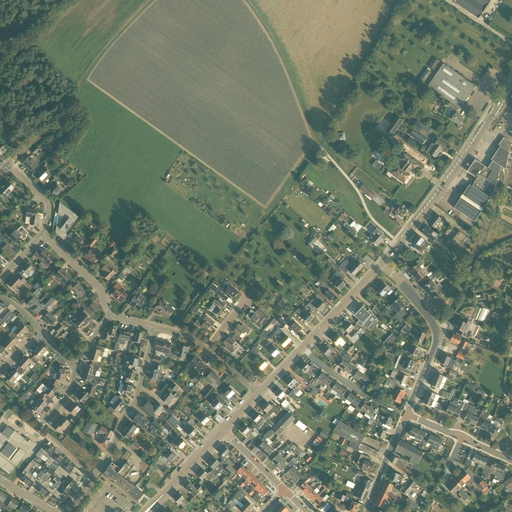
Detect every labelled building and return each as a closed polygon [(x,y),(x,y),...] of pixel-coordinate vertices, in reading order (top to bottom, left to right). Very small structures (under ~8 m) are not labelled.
[(491,0),(455,0),(454,2),(479,19),(491,0)] [(440,61),(434,57),(428,67),(434,70),(440,61)] [(461,98),(465,101),(474,88),(475,89),(476,86),(472,83),(472,84),(444,64),(428,87),(450,102),(453,104),(456,100),(458,101),(461,98)] [(431,72),(427,69),(417,84),(421,87),(431,72)] [(460,109),(465,101),(461,98),(458,101),(456,100),(453,104),(450,102),(448,106),(455,111),(453,113),(453,112),(448,119),(451,121),(452,120),(460,126),(464,120),(461,118),(462,116),(457,113),(460,109)] [(397,116),(386,131),(393,136),(404,121),(397,116)] [(423,145),(426,140),(413,131),(410,136),(423,145)] [(506,170),(507,162),(511,142),(504,137),(498,146),(500,147),(491,160),(493,161),(488,169),(493,172),(487,180),(488,180),(490,182),(485,191),(474,184),(473,187),(470,185),(463,195),(460,198),(461,198),(455,209),(475,222),(491,199),(496,186),(501,167),(506,170)] [(430,154),(436,158),(442,150),(443,151),(447,145),(438,139),(434,145),(435,145),(430,154)] [(415,170),(419,165),(405,155),(401,160),(404,162),(400,167),(399,166),(396,170),(399,172),(395,176),(404,183),(410,175),(408,173),(412,168),(415,170)] [(29,157),(22,164),(31,172),(38,165),(29,157)] [(467,171),(475,177),(480,170),(481,171),(485,165),(475,159),(467,171)] [(40,179),(44,183),(45,181),(47,183),(49,181),(47,179),(50,177),(47,174),(49,172),(44,168),(46,165),(44,163),(36,172),(38,174),(35,176),(38,179),(39,179),(40,180),(40,179)] [(493,172),(488,169),(485,166),(480,174),(487,180),(493,172)] [(488,180),(487,180),(480,174),(473,184),(474,184),(485,191),(490,182),(488,180)] [(57,187),(58,186),(61,183),(56,178),(50,183),(53,186),(49,190),(55,196),(60,190),(57,187)] [(0,194),(4,198),(14,188),(8,182),(0,190),(0,194)] [(369,196),(372,192),(364,185),(360,190),(369,196)] [(73,213),(59,202),(58,212),(64,213),(68,216),(62,225),(56,224),(55,231),(59,235),(62,231),(65,234),(76,219),(72,216),(73,213)] [(397,216),(399,215),(402,218),(406,212),(403,209),(405,207),(398,202),(397,203),(391,210),(396,213),(396,215),(397,216)] [(30,224),(30,225),(38,226),(39,216),(35,215),(36,211),(27,209),(26,217),(25,223),(30,224)] [(391,232),(397,225),(385,215),(379,222),(391,232)] [(439,232),(441,229),(438,226),(443,221),(436,215),(433,218),(434,219),(430,224),(439,232)] [(9,238),(14,243),(19,238),(20,239),(21,238),(24,240),(27,237),(26,235),(28,233),(22,226),(16,233),(15,232),(9,238)] [(425,228),(421,233),(432,241),(435,238),(431,235),(433,232),(429,229),(428,230),(425,228)] [(373,234),(376,237),(372,241),(378,246),(381,242),(382,243),(384,240),(380,237),(383,234),(377,229),(373,234)] [(460,231),(450,243),(465,255),(472,241),(460,231)] [(71,241),(79,249),(82,246),(80,243),(82,241),(77,235),(76,236),(74,234),(68,240),(70,243),(71,241)] [(426,247),(421,244),(424,240),(419,236),(414,242),(419,246),(416,249),(422,253),(426,247)] [(93,238),(88,245),(91,248),(97,241),(93,238)] [(11,244),(6,240),(5,239),(0,244),(0,250),(1,250),(1,251),(7,257),(12,253),(9,250),(11,249),(9,246),(11,244)] [(117,242),(113,240),(108,246),(111,249),(117,242)] [(114,247),(107,256),(112,260),(119,250),(114,247)] [(357,255),(356,255),(353,252),(348,248),(347,249),(352,254),(351,255),(356,260),(354,262),(356,263),(355,264),(353,266),(359,271),(363,267),(359,263),(362,259),(357,255)] [(48,266),(54,259),(47,253),(48,252),(45,249),(41,253),(38,250),(34,255),(37,258),(38,257),(48,266)] [(90,261),(93,265),(99,258),(93,253),(93,254),(89,251),(83,257),(89,262),(90,261)] [(366,255),(363,259),(368,263),(371,259),(366,255)] [(425,268),(423,265),(424,264),(420,259),(415,263),(417,265),(412,270),(413,271),(411,272),(414,276),(421,271),(423,270),(425,268)] [(353,266),(347,260),(339,268),(342,270),(346,274),(349,270),(350,271),(349,272),(354,276),(359,271),(353,266)] [(34,272),(37,268),(29,261),(24,266),(24,265),(21,268),(27,275),(28,274),(30,277),(34,272)] [(108,281),(114,274),(115,275),(119,271),(108,262),(106,264),(101,270),(105,274),(103,276),(108,281)] [(342,270),(339,268),(334,263),(331,266),(338,273),(339,273),(340,274),(332,282),(335,285),(340,291),(346,285),(342,281),(348,275),(346,274),(342,270)] [(64,284),(71,277),(66,273),(65,274),(61,269),(55,276),(64,284)] [(198,274),(199,274),(198,275),(204,280),(209,273),(204,269),(202,271),(201,270),(198,274)] [(421,271),(414,276),(419,282),(429,274),(427,271),(423,274),(421,271)] [(442,288),(439,283),(436,286),(432,280),(436,277),(433,274),(429,278),(431,281),(429,282),(429,283),(423,288),(428,294),(436,288),(438,291),(442,288)] [(8,285),(14,291),(18,286),(19,287),(26,281),(21,276),(18,279),(14,275),(11,279),(12,280),(10,281),(11,282),(8,285)] [(335,296),(329,290),(328,290),(330,287),(321,278),(318,281),(322,284),(317,289),(321,293),(322,293),(324,295),(329,300),(330,301),(331,301),(335,296)] [(239,292),(231,286),(232,285),(229,282),(225,286),(218,295),(226,301),(229,298),(231,299),(232,297),(234,298),(239,292)] [(75,286),(72,283),(67,289),(70,292),(72,290),(80,298),(86,293),(81,288),(81,287),(78,284),(75,286)] [(117,284),(111,291),(114,293),(112,295),(118,299),(117,300),(121,303),(127,295),(123,292),(125,290),(117,284)] [(384,284),(377,292),(382,296),(386,292),(390,295),(393,292),(384,284)] [(29,302),(27,304),(32,309),(41,300),(36,295),(35,296),(33,294),(27,300),(29,302)] [(445,300),(442,296),(440,294),(438,296),(438,295),(432,300),(438,306),(443,302),(445,300)] [(476,295),(476,301),(477,303),(486,302),(485,294),(476,295)] [(135,296),(131,300),(132,301),(129,305),(134,309),(137,305),(141,308),(144,304),(143,303),(146,300),(139,295),(137,298),(135,296)] [(79,304),(85,310),(88,313),(91,316),(99,308),(93,302),(91,304),(88,307),(84,303),(86,302),(89,298),(86,296),(83,299),(81,301),(80,302),(79,304)] [(224,307),(226,305),(220,299),(217,302),(215,300),(213,303),(217,306),(212,313),(215,315),(216,314),(220,317),(224,313),(224,312),(226,309),(224,307)] [(399,314),(403,311),(402,310),(406,307),(405,306),(399,299),(395,302),(394,301),(390,304),(399,314)] [(40,305),(38,303),(41,300),(32,309),(37,314),(39,312),(41,314),(47,308),(42,303),(40,305)] [(4,303),(1,302),(0,301),(0,306),(2,308),(5,310),(7,308),(8,307),(4,303)] [(160,302),(154,309),(163,316),(164,315),(168,318),(174,311),(164,303),(163,304),(160,302)] [(315,307),(320,312),(326,306),(321,302),(318,305),(314,302),(313,304),(311,303),(308,306),(313,310),(315,307)] [(200,308),(196,305),(191,311),(195,314),(200,308)] [(368,312),(363,307),(357,313),(363,318),(365,315),(368,318),(370,315),(367,312),(368,312)] [(481,321),(484,322),(489,310),(481,307),(480,309),(476,307),(474,312),(476,313),(472,322),(464,320),(463,322),(460,321),(456,329),(460,331),(457,336),(462,338),(463,336),(469,338),(469,340),(477,344),(479,339),(474,337),(479,326),(478,326),(480,322),(481,322),(481,321)] [(260,323),(261,324),(265,318),(268,320),(271,317),(259,308),(255,313),(254,313),(254,312),(252,310),(251,310),(246,317),(250,320),(251,319),(255,322),(254,324),(257,326),(260,323)] [(53,317),(48,313),(50,311),(47,309),(43,313),(46,315),(43,318),(45,320),(44,321),(46,323),(53,317)] [(91,316),(88,313),(85,310),(83,312),(84,314),(80,319),(87,326),(90,324),(88,323),(91,320),(89,318),(91,316)] [(9,318),(13,314),(10,311),(8,313),(2,320),(5,323),(9,318)] [(303,319),(309,324),(315,318),(309,313),(306,315),(302,311),(299,314),(303,318),(303,319)] [(57,321),(55,319),(57,316),(55,314),(53,317),(46,323),(48,325),(49,324),(51,326),(52,325),(54,327),(59,323),(56,321),(57,321)] [(202,319),(199,322),(197,321),(195,324),(202,329),(203,327),(208,331),(212,325),(213,326),(215,323),(207,316),(203,321),(202,319)] [(281,317),(278,321),(284,327),(287,323),(281,317)] [(85,328),(87,326),(80,319),(75,323),(74,322),(71,324),(77,330),(79,328),(81,330),(84,327),(85,328)] [(300,331),(302,329),(291,319),(289,321),(293,325),(291,328),(297,334),(297,333),(298,334),(300,332),(300,331)] [(356,334),(361,328),(357,324),(354,327),(349,322),(343,328),(349,333),(351,330),(356,334)] [(399,330),(402,333),(408,326),(404,323),(403,325),(399,330)] [(26,330),(27,329),(22,324),(17,328),(24,334),(27,331),(26,330)] [(63,339),(68,334),(64,330),(65,329),(59,324),(54,330),(56,332),(53,335),(55,337),(56,336),(59,339),(61,337),(63,339)] [(247,333),(248,334),(251,331),(243,325),(241,326),(239,324),(236,328),(234,332),(236,334),(234,336),(241,341),(243,339),(242,338),(247,333)] [(115,337),(117,327),(110,325),(108,333),(105,332),(103,339),(109,340),(110,336),(115,337)] [(21,337),(24,334),(17,328),(13,333),(12,332),(10,334),(16,339),(17,337),(19,338),(20,336),(21,337)] [(285,347),(291,340),(287,336),(286,336),(278,329),(274,334),(278,337),(276,339),(280,343),(285,347)] [(133,337),(134,331),(127,330),(127,333),(120,331),(119,339),(129,341),(130,336),(133,337)] [(395,331),(383,343),(388,347),(400,335),(395,331)] [(137,347),(143,349),(145,342),(141,341),(143,334),(136,332),(134,342),(138,343),(137,347)] [(417,344),(422,346),(424,342),(423,341),(426,335),(420,332),(418,336),(410,332),(408,335),(419,340),(417,344)] [(77,333),(61,343),(68,353),(76,347),(75,345),(79,342),(81,345),(84,343),(77,333)] [(14,341),(16,339),(10,334),(8,336),(9,337),(5,342),(12,348),(15,345),(14,344),(15,342),(14,341)] [(337,345),(337,346),(334,349),(339,353),(344,348),(339,344),(343,340),(337,335),(332,341),(337,345)] [(472,345),(470,344),(461,340),(461,338),(453,335),(451,341),(459,345),(459,344),(462,345),(461,348),(468,351),(469,348),(471,348),(472,345)] [(238,344),(241,341),(234,336),(232,339),(230,337),(227,340),(226,340),(224,344),(226,346),(225,348),(233,354),(235,350),(233,349),(235,346),(233,345),(236,342),(238,344)] [(163,342),(163,341),(159,340),(156,351),(169,354),(171,344),(171,343),(171,344),(163,342)] [(382,345),(378,341),(373,346),(377,350),(382,345)] [(9,351),(12,348),(5,342),(1,346),(0,345),(0,349),(3,352),(5,350),(7,351),(8,350),(9,351)] [(275,358),(280,352),(274,347),(270,343),(267,346),(269,347),(266,350),(269,353),(275,358)] [(417,357),(420,350),(410,345),(408,349),(407,349),(406,352),(417,357)] [(47,352),(46,351),(47,350),(41,346),(40,347),(39,346),(36,349),(43,356),(47,352)] [(104,352),(105,348),(97,346),(96,350),(93,349),(91,355),(101,357),(102,358),(104,352)] [(174,356),(185,359),(188,348),(180,346),(180,349),(176,348),(174,356)] [(255,346),(251,350),(257,355),(260,351),(255,346)] [(332,351),(327,346),(322,352),(333,362),(338,357),(335,354),(333,357),(330,354),(332,351)] [(43,356),(36,349),(33,352),(34,353),(33,355),(34,356),(33,358),(38,362),(39,360),(41,361),(45,357),(43,356)] [(466,354),(459,351),(456,357),(463,361),(464,360),(467,361),(468,360),(464,358),(466,354)] [(403,368),(398,365),(396,369),(403,372),(404,368),(410,371),(414,362),(407,359),(409,357),(403,354),(400,360),(406,363),(403,368)] [(100,362),(101,357),(91,355),(89,360),(92,361),(91,365),(90,364),(90,365),(101,368),(102,363),(100,362)] [(452,370),(456,361),(444,356),(441,363),(448,366),(447,367),(452,370)] [(38,362),(33,358),(30,360),(26,357),(25,358),(24,357),(21,360),(28,366),(32,362),(35,365),(38,362)] [(200,360),(196,357),(190,364),(200,372),(205,366),(199,360),(200,360)] [(346,357),(345,359),(343,357),(339,362),(341,364),(339,366),(344,370),(351,361),(346,357)] [(132,369),(133,366),(137,367),(139,360),(131,358),(130,362),(125,360),(124,367),(132,369)] [(258,358),(256,359),(253,362),(257,366),(262,371),(268,364),(263,359),(261,361),(258,358)] [(359,365),(357,363),(352,359),(351,361),(344,370),(350,374),(352,371),(354,372),(359,365)] [(24,370),(28,366),(21,360),(19,363),(20,364),(18,366),(20,367),(18,369),(23,373),(25,371),(24,370)] [(380,363),(374,360),(371,368),(376,370),(380,363)] [(313,377),(317,373),(305,362),(300,368),(305,373),(308,370),(312,374),(310,375),(313,377)] [(55,374),(66,376),(66,374),(65,373),(66,370),(62,369),(63,366),(57,365),(56,368),(54,367),(53,371),(55,374)] [(101,368),(90,365),(89,368),(86,368),(84,374),(96,377),(95,376),(97,371),(98,371),(99,367),(101,368)] [(151,369),(149,378),(159,381),(162,381),(164,380),(164,378),(163,376),(160,375),(162,367),(156,365),(154,370),(151,369)] [(354,377),(359,380),(363,375),(367,370),(359,365),(354,372),(356,374),(354,377)] [(21,376),(23,373),(18,369),(16,371),(14,370),(13,371),(12,371),(9,374),(16,379),(20,375),(21,376)] [(122,370),(120,378),(119,380),(122,381),(128,382),(129,379),(133,380),(135,374),(122,370)] [(33,383),(38,377),(33,372),(28,378),(33,383)] [(216,389),(221,383),(218,380),(220,378),(212,372),(205,380),(216,389)] [(66,376),(55,374),(54,373),(53,379),(52,381),(58,384),(59,380),(63,381),(64,378),(65,379),(66,376)] [(396,373),(394,379),(390,376),(388,379),(396,384),(398,381),(405,384),(408,377),(396,373)] [(434,380),(441,383),(444,377),(437,373),(434,380)] [(16,379),(9,374),(7,377),(8,377),(6,379),(8,380),(6,382),(11,387),(13,384),(14,386),(18,381),(16,379)] [(95,380),(96,377),(84,374),(83,379),(85,380),(84,384),(90,385),(91,381),(90,381),(91,378),(95,380)] [(321,386),(327,377),(322,374),(320,376),(318,375),(311,384),(315,387),(318,383),(319,383),(318,384),(321,386)] [(197,383),(201,378),(197,375),(193,380),(197,383)] [(359,380),(364,384),(365,384),(367,386),(372,378),(370,376),(368,378),(363,375),(359,380)] [(292,392),(295,395),(300,390),(297,388),(300,385),(291,377),(286,383),(293,390),(292,391),(292,392)] [(329,390),(333,385),(330,384),(332,381),(327,377),(321,386),(324,388),(324,387),(329,390)] [(399,386),(396,384),(388,379),(385,384),(395,390),(393,395),(391,394),(389,397),(399,404),(405,393),(397,389),(399,386)] [(439,389),(441,383),(434,380),(431,386),(439,389)] [(58,384),(52,381),(50,383),(52,385),(48,389),(55,395),(57,393),(56,392),(58,390),(55,387),(58,384)] [(128,382),(122,381),(121,384),(123,384),(122,390),(123,391),(122,394),(127,396),(128,392),(130,393),(132,386),(128,385),(128,382)] [(170,402),(175,396),(176,398),(179,394),(176,392),(179,389),(173,383),(169,388),(170,388),(164,394),(165,395),(162,400),(169,405),(171,403),(170,402)] [(318,393),(322,396),(324,393),(315,387),(311,384),(310,383),(308,386),(313,389),(310,393),(315,397),(318,393)] [(48,389),(43,384),(37,391),(45,398),(47,396),(50,398),(52,396),(54,397),(55,395),(48,389)] [(337,393),(342,387),(336,384),(334,386),(333,385),(329,390),(331,392),(332,390),(337,393)] [(96,388),(89,386),(87,393),(83,390),(77,398),(83,403),(89,396),(93,397),(96,388)] [(343,401),(347,395),(345,394),(347,391),(342,387),(337,393),(342,397),(341,399),(343,401)] [(226,401),(229,399),(235,393),(230,388),(227,391),(226,390),(220,395),(226,401)] [(284,397),(286,394),(280,389),(275,394),(281,400),(281,399),(284,402),(281,404),(285,408),(289,403),(286,400),(286,399),(284,397)] [(45,398),(37,391),(34,394),(38,397),(36,399),(39,401),(37,404),(43,409),(47,404),(45,402),(47,400),(45,398)] [(426,397),(434,401),(436,394),(429,391),(426,397)] [(300,399),(295,395),(292,392),(289,396),(298,402),(300,399)] [(350,406),(356,397),(351,394),(349,397),(347,395),(343,401),(350,406)] [(115,403),(121,409),(124,406),(123,405),(124,403),(123,402),(125,399),(120,395),(118,397),(117,396),(113,401),(115,403)] [(355,414),(361,405),(359,404),(361,401),(356,397),(350,406),(355,409),(353,412),(352,413),(355,414)] [(431,407),(434,401),(426,397),(424,403),(431,407)] [(212,405),(218,411),(223,406),(217,400),(212,405)] [(458,418),(462,409),(465,410),(468,404),(465,403),(459,400),(457,405),(452,416),(458,418)] [(43,409),(37,404),(34,402),(31,405),(31,404),(27,409),(34,415),(36,412),(38,415),(43,409)] [(148,403),(144,408),(155,418),(163,408),(157,402),(153,407),(148,403)] [(281,411),(278,408),(274,404),(271,406),(267,402),(262,408),(267,413),(271,410),(277,415),(281,411)] [(446,413),(452,416),(457,405),(451,402),(446,413)] [(77,413),(81,409),(73,403),(70,406),(77,413)] [(119,412),(121,409),(115,403),(111,407),(110,407),(107,409),(112,414),(115,411),(116,412),(118,411),(119,412)] [(362,419),(364,416),(370,407),(365,404),(363,407),(361,405),(355,414),(362,419)] [(470,423),(473,416),(477,408),(468,404),(465,410),(468,411),(464,421),(470,423)] [(74,417),(77,413),(70,406),(66,410),(74,417)] [(377,414),(376,414),(374,413),(375,411),(370,407),(364,416),(370,420),(368,423),(371,425),(371,424),(372,422),(374,419),(377,414)] [(488,411),(486,410),(485,412),(483,418),(485,419),(481,428),(488,431),(490,425),(492,421),(487,419),(489,414),(487,413),(488,411)] [(284,431),(295,419),(289,412),(276,425),(272,429),(272,430),(275,433),(276,434),(279,436),(284,431)] [(149,420),(139,413),(134,421),(143,428),(149,420)] [(200,421),(204,425),(210,420),(205,415),(205,416),(202,413),(197,418),(200,420),(200,421)] [(257,413),(252,419),(257,423),(261,426),(269,418),(265,415),(262,417),(257,413)] [(382,416),(377,414),(374,419),(372,422),(382,427),(383,424),(389,426),(392,419),(386,417),(384,421),(380,419),(382,416)] [(479,418),(473,416),(470,423),(476,426),(479,418)] [(67,427),(70,423),(63,417),(59,420),(67,427)] [(500,427),(502,422),(502,421),(496,419),(493,426),(490,425),(488,431),(494,434),(497,426),(500,427)] [(64,431),(67,427),(59,420),(57,423),(56,422),(55,423),(62,430),(64,431)] [(90,420),(83,432),(91,437),(98,425),(90,420)] [(160,427),(160,426),(155,421),(152,425),(154,427),(152,429),(156,433),(158,431),(158,430),(160,427)] [(296,425),(304,431),(307,427),(299,421),(296,425)] [(361,444),(366,436),(340,421),(334,432),(353,443),(358,447),(359,447),(358,449),(376,457),(379,452),(361,444)] [(169,432),(173,428),(167,422),(163,426),(169,432)] [(381,429),(382,427),(372,422),(371,424),(371,425),(370,429),(379,433),(378,436),(384,439),(387,432),(381,429)] [(59,433),(62,430),(55,423),(52,427),(59,433)] [(140,430),(137,428),(131,423),(122,434),(129,439),(134,433),(136,434),(140,430)] [(245,436),(251,441),(252,442),(256,438),(255,437),(258,434),(254,431),(253,432),(246,425),(240,431),(245,436)] [(29,440),(25,437),(24,439),(14,431),(7,426),(1,434),(18,447),(8,459),(0,452),(0,449),(3,445),(0,442),(0,465),(10,474),(15,467),(14,467),(16,465),(17,466),(28,451),(34,443),(30,440),(29,440)] [(102,437),(99,444),(107,447),(114,432),(102,427),(99,433),(102,435),(103,436),(102,437)] [(198,432),(192,427),(187,433),(192,438),(198,432)] [(416,438),(419,430),(413,428),(411,432),(407,431),(404,437),(408,439),(410,435),(416,438)] [(275,433),(272,430),(262,440),(264,442),(266,440),(268,438),(269,439),(275,433)] [(319,434),(325,439),(329,435),(323,430),(319,434)] [(423,445),(426,439),(423,437),(425,433),(419,430),(416,438),(414,441),(423,445)] [(432,449),(437,438),(431,435),(429,440),(426,439),(423,445),(432,449)] [(175,448),(177,445),(181,449),(187,444),(180,438),(178,440),(176,439),(171,445),(175,448)] [(437,438),(432,449),(441,453),(444,446),(441,445),(443,440),(437,438)] [(267,443),(268,442),(266,440),(264,442),(258,448),(263,452),(270,446),(267,443)] [(135,441),(130,447),(136,452),(139,450),(142,452),(144,449),(141,447),(141,446),(135,441)] [(400,441),(396,450),(411,457),(409,461),(417,465),(424,453),(400,441)] [(89,469),(96,460),(76,444),(70,449),(89,469)] [(311,453),(315,449),(311,445),(307,449),(311,453)] [(48,460),(52,455),(55,451),(48,446),(45,450),(42,448),(36,455),(46,462),(48,460)] [(268,457),(274,450),(270,446),(263,452),(268,457)] [(304,452),(298,446),(294,451),(299,456),(304,452)] [(232,463),(229,460),(233,455),(230,452),(225,447),(219,453),(222,456),(223,456),(224,457),(225,457),(228,459),(225,462),(229,466),(235,471),(240,465),(235,460),(232,463)] [(165,457),(170,461),(175,456),(170,451),(165,457)] [(277,466),(284,459),(279,454),(272,461),(277,466)] [(370,463),(372,459),(358,454),(355,462),(363,465),(362,469),(371,473),(374,464),(370,463)] [(62,463),(64,460),(57,455),(55,457),(52,455),(48,460),(46,462),(45,464),(49,467),(52,464),(57,468),(57,469),(62,463)] [(479,464),(481,457),(475,455),(473,461),(479,464)] [(390,461),(391,461),(395,465),(398,458),(393,456),(390,461)] [(485,466),(488,460),(481,457),(479,464),(485,466)] [(215,458),(209,464),(214,469),(218,465),(222,469),(224,467),(215,458)] [(286,466),(284,463),(286,461),(284,459),(277,466),(282,471),(286,466)] [(25,484),(33,475),(29,472),(34,465),(30,462),(24,470),(26,472),(20,480),(25,484)] [(294,467),(296,465),(294,462),(289,467),(292,469),(286,475),(291,479),(298,472),(294,467)] [(495,475),(500,465),(493,462),(490,470),(487,469),(485,475),(483,479),(486,481),(486,479),(488,479),(490,473),(495,475)] [(67,466),(62,463),(57,469),(57,468),(54,472),(58,476),(61,473),(67,477),(68,475),(71,471),(73,469),(68,465),(67,466)] [(122,470),(117,466),(112,463),(105,472),(103,475),(112,481),(112,482),(122,470)] [(133,469),(131,467),(127,464),(122,470),(112,482),(121,489),(127,480),(125,479),(133,469)] [(499,481),(501,482),(503,482),(505,477),(502,476),(506,468),(500,465),(495,475),(495,476),(498,477),(497,480),(499,481)] [(233,473),(235,471),(229,466),(225,470),(230,476),(233,473)] [(233,480),(235,478),(237,476),(239,479),(242,476),(247,470),(243,466),(235,474),(233,473),(230,476),(233,480)] [(198,476),(202,480),(206,476),(211,480),(215,476),(210,472),(208,474),(203,470),(198,476)] [(246,480),(252,474),(247,470),(242,476),(239,479),(238,480),(242,476),(246,480)] [(38,484),(45,474),(42,471),(36,478),(33,475),(25,484),(30,488),(35,482),(38,484)] [(79,477),(71,471),(68,475),(73,479),(67,487),(72,491),(79,482),(77,480),(79,477)] [(298,472),(291,479),(296,484),(300,480),(302,482),(307,476),(305,474),(303,476),(298,471),(298,472)] [(369,492),(373,482),(364,478),(365,474),(358,471),(356,475),(362,478),(359,485),(366,488),(366,490),(369,492)] [(473,480),(471,478),(465,471),(459,477),(465,484),(467,485),(473,480)] [(400,485),(402,480),(404,476),(393,472),(390,480),(397,483),(397,484),(400,485)] [(41,494),(49,484),(45,482),(49,477),(45,474),(38,484),(40,486),(36,490),(41,494)] [(250,484),(256,479),(252,474),(246,480),(244,483),(240,486),(242,488),(245,485),(245,484),(248,482),(250,484)] [(462,486),(465,484),(459,477),(455,481),(454,479),(453,480),(454,482),(463,491),(465,489),(462,486)] [(511,477),(503,483),(509,492),(511,490),(511,488),(511,489),(511,488),(511,477)] [(249,494),(260,483),(256,479),(250,484),(253,487),(247,493),(249,494)] [(136,487),(131,484),(127,480),(121,489),(129,495),(136,487)] [(412,500),(414,498),(409,494),(416,486),(423,492),(421,494),(424,497),(428,493),(412,480),(405,488),(402,492),(409,498),(412,500)] [(488,487),(483,481),(478,485),(482,491),(485,494),(490,490),(487,487),(488,487)] [(56,490),(60,485),(56,482),(52,487),(49,484),(41,494),(46,498),(50,493),(52,495),(53,494),(56,490)] [(311,485),(309,486),(305,482),(300,488),(304,492),(311,485)] [(386,482),(381,493),(388,497),(395,502),(398,498),(391,492),(394,486),(386,482)] [(472,500),(463,491),(454,482),(448,488),(454,495),(458,490),(461,493),(460,493),(463,496),(460,499),(464,502),(468,498),(471,501),(472,500)] [(199,485),(196,488),(190,483),(185,489),(189,492),(190,491),(192,494),(195,497),(199,492),(202,489),(203,488),(199,485)] [(259,493),(265,487),(260,483),(249,494),(251,496),(256,490),(259,493)] [(314,491),(312,488),(313,487),(311,485),(304,492),(309,497),(314,491)] [(365,501),(369,492),(366,490),(366,488),(359,485),(356,492),(359,493),(357,497),(365,501)] [(65,500),(72,491),(67,487),(61,494),(56,490),(53,494),(60,500),(62,498),(65,500)] [(130,495),(138,502),(139,500),(140,500),(145,494),(136,487),(129,495),(130,495)] [(259,493),(256,496),(253,499),(258,503),(260,501),(261,500),(269,491),(265,487),(259,493)] [(235,497),(240,501),(240,502),(247,496),(241,491),(235,497)] [(314,491),(309,497),(313,501),(319,495),(320,493),(318,492),(317,493),(314,491)] [(383,508),(388,497),(381,493),(375,505),(383,508)] [(180,494),(175,500),(179,504),(182,501),(187,505),(189,503),(184,499),(185,499),(180,494)] [(352,500),(352,499),(346,496),(341,494),(339,499),(344,502),(344,500),(351,503),(348,511),(350,511),(357,511),(360,504),(352,501),(352,500)] [(319,495),(313,501),(318,505),(323,499),(319,495)] [(237,504),(240,501),(235,497),(233,500),(230,502),(231,503),(229,504),(232,507),(233,509),(237,504)] [(409,503),(408,504),(410,505),(411,503),(412,504),(410,506),(417,510),(419,507),(412,501),(413,501),(412,500),(409,498),(406,501),(409,503)] [(12,499),(8,505),(11,507),(15,509),(19,503),(12,499)] [(244,506),(250,511),(254,507),(245,499),(244,500),(247,503),(244,506)] [(426,509),(428,511),(429,511),(437,503),(434,500),(426,509)]
